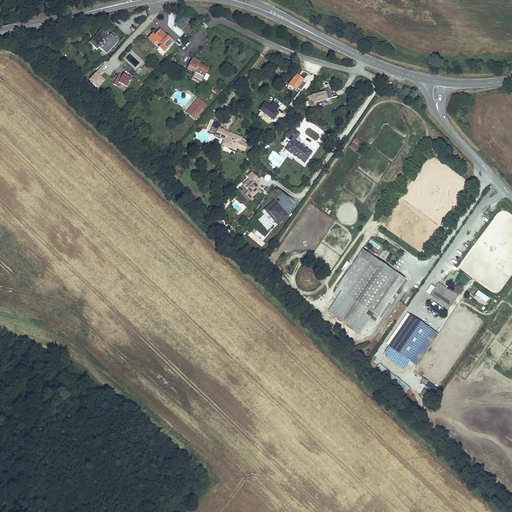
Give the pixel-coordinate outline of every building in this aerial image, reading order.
[(100,28),(88,42),(96,50),(99,47),(106,54),(118,41),(110,33),(107,35),(100,28)] [(159,28),(154,34),(152,36),(156,39),(161,43),(158,46),(163,51),(173,41),(159,28)] [(156,39),(152,36),(154,34),(152,32),(147,37),(153,42),(156,39)] [(177,65),(181,60),(176,55),(171,61),(177,65)] [(203,82),(208,71),(199,66),(200,63),(192,59),(188,70),(196,74),(194,77),(203,82)] [(105,80),(100,75),(104,71),(100,67),(88,79),(97,88),(105,80)] [(118,83),(127,87),(131,77),(118,70),(111,83),(117,86),(118,83)] [(295,90),(303,78),(295,73),(287,84),(295,90)] [(324,90),(307,95),(311,108),(316,106),(315,102),(327,98),(324,90)] [(206,106),(198,98),(186,112),(193,119),(202,109),(203,110),(206,106)] [(269,105),(263,101),(258,110),(274,120),(278,112),(276,110),(279,105),(271,101),(269,105)] [(300,130),(292,124),(286,133),(292,137),(286,145),(304,159),(312,149),(296,136),(300,130)] [(226,147),(226,148),(231,151),(233,150),(239,152),(244,143),(236,139),(238,136),(233,133),(231,138),(226,135),(229,129),(226,127),(224,127),(222,127),(219,128),(221,133),(217,142),(226,147)] [(352,141),(358,144),(362,139),(356,135),(352,141)] [(354,149),(357,145),(352,141),(349,146),(354,149)] [(250,201),(262,192),(255,183),(259,180),(251,170),(244,176),(247,179),(241,183),(247,191),(243,193),(250,201)] [(274,199),(262,210),(276,225),(288,215),(274,199)] [(362,249),(334,285),(339,289),(345,293),(367,263),(367,262),(366,261),(371,255),(362,249)] [(368,310),(375,315),(402,279),(372,256),(367,262),(367,263),(387,278),(365,308),(368,310)] [(355,332),(366,317),(364,315),(361,313),(365,308),(387,278),(367,263),(345,293),(339,289),(324,309),(355,332)] [(457,270),(454,275),(450,272),(446,278),(455,285),(462,274),(457,270)] [(464,288),(468,280),(462,276),(457,284),(464,288)] [(434,288),(453,301),(455,299),(450,295),(435,285),(434,288)] [(444,306),(442,309),(445,311),(453,301),(434,288),(428,295),(444,306)] [(428,295),(427,297),(442,309),(444,306),(428,295)] [(368,310),(364,315),(366,317),(371,321),(375,315),(368,310)] [(408,316),(381,353),(401,367),(406,361),(412,366),(435,335),(408,316)] [(376,368),(384,375),(388,370),(379,363),(376,368)] [(425,387),(433,393),(437,387),(429,381),(425,387)] [(427,399),(431,393),(424,388),(420,394),(427,399)]
